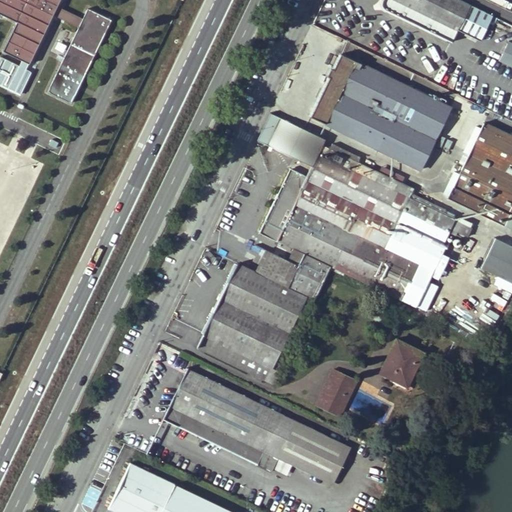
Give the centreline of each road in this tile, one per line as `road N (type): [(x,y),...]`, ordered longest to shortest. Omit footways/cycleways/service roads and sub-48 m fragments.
road 1 (unclassified): [(59,511),(307,0)]
road 2 (primary): [(17,511),(261,0)]
road 3 (primary): [(218,0),(0,456)]
road 4 (unknown): [(144,435),(327,509)]
